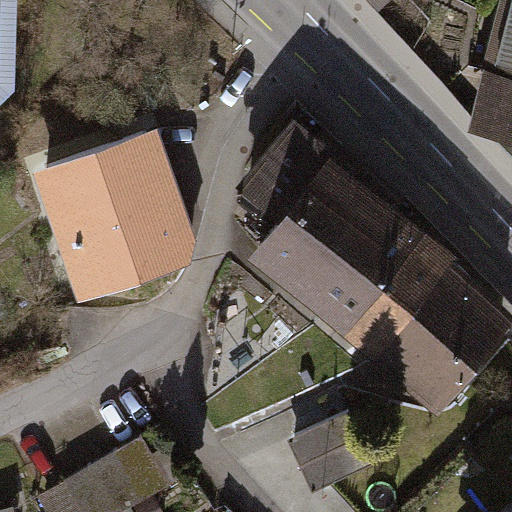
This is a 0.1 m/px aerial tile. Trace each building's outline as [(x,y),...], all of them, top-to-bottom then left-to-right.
[(0,0),(0,90),(16,90),(16,0),(0,0)] [(499,73),(511,76),(511,2),(508,2),(491,72),(499,73)] [(486,128),(511,134),(511,76),(499,73),(486,128)] [(261,218),(314,152),(274,120),(221,186),(261,218)] [(148,128),(29,170),(63,291),(119,283),(178,266),(191,225),(148,128)] [(270,286),(353,184),(314,152),(261,218),(231,255),(270,286)] [(311,320),(394,217),(353,184),(270,286),(311,320)] [(358,358),(442,255),(394,217),(311,320),(358,358)] [(390,383),(473,281),(442,255),(358,358),(390,383)] [(434,409),(503,315),(473,281),(390,383),(434,409)] [(293,435),(319,484),(377,454),(351,404),(293,435)] [(140,441),(29,500),(34,511),(134,511),(168,494),(140,441)]
